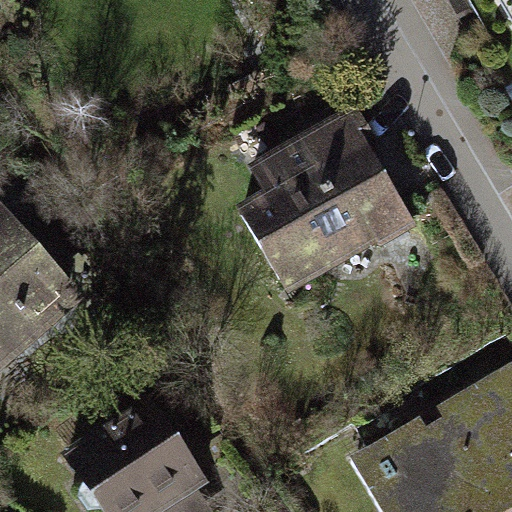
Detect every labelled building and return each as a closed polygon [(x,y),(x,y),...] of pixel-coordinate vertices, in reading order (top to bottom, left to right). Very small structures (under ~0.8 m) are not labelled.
[(511,0),(494,0),(511,30),(511,0)] [(254,168),(269,193),(239,210),(291,298),(420,223),(354,110),(254,168)] [(0,373),(8,382),(81,308),(0,229),(0,373)] [(511,511),(511,371),(352,464),(379,511),(511,511)] [(95,511),(187,511),(211,495),(147,407),(63,468),(95,511)]
